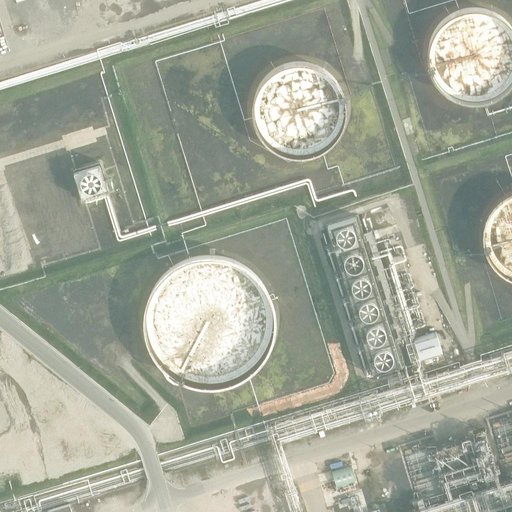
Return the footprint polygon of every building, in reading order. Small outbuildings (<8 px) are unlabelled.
[(511,21),(509,18),(505,15),(502,13),(495,8),(491,7),(486,6),(482,5),(476,4),(468,5),(462,6),(458,8),(453,10),(449,13),(443,18),(437,24),(434,28),(433,32),(431,36),(430,40),(429,45),(428,50),(428,55),(429,60),(431,68),(433,72),(435,77),(440,83),(444,87),(448,90),(455,94),(463,97),(470,98),(474,99),(479,99),(484,98),(491,96),(495,94),(500,92),(505,88),(508,86),(511,83),(511,81),(511,21)] [(347,106),(347,105),(346,101),(346,96),(343,88),(341,84),(339,80),(337,76),(333,72),(329,69),(326,66),(323,64),(318,62),(313,60),(308,59),(300,58),(294,58),(290,59),(282,61),(277,64),(273,66),(270,69),(266,72),(262,76),(260,79),(257,84),(256,88),(253,95),(252,100),(252,105),(252,110),(253,115),(254,119),(256,124),(258,128),(261,132),(263,136),(267,139),(273,144),(276,147),(282,149),(286,150),(290,152),(295,152),(299,152),(303,152),(308,152),(313,150),(317,149),(322,147),(326,144),(332,139),(335,136),(338,132),(341,128),(343,124),(345,116),(346,111),(347,106)] [(104,162),(66,170),(71,193),(81,190),(83,199),(111,192),(104,162)] [(511,186),(507,189),(503,192),(496,197),(493,200),(490,204),(487,208),(485,213),(484,217),(483,222),(482,230),(482,235),(483,239),(483,243),(485,248),(486,251),(489,256),(492,260),(495,263),(499,267),(502,269),(509,273),(511,274),(511,186)] [(67,209),(54,214),(60,231),(73,226),(67,209)] [(400,363),(366,251),(354,216),(321,224),(370,372),(400,363)] [(275,318),(275,317),(275,310),(274,304),(272,298),(270,291),(267,285),(264,280),(259,274),(255,270),(250,265),(245,262),(239,258),(234,256),(230,254),(222,252),(214,251),(208,251),(205,251),(197,252),(189,255),(184,256),(178,259),(173,262),(167,267),(162,271),(158,277),(155,280),(152,285),(149,292),(147,298),(145,304),(144,310),(144,317),(144,323),(145,329),(147,336),(149,341),(151,348),(154,353),(159,359),(162,362),(168,368),(172,371),(177,374),(183,377),(192,380),(201,382),(207,382),(214,382),(222,381),(227,380),(233,378),(240,375),(244,373),(251,368),(255,364),(260,359),(264,354),(267,349),(269,344),(271,338),(273,332),(274,325),(275,318)] [(436,332),(414,339),(420,358),(442,351),(436,332)]
